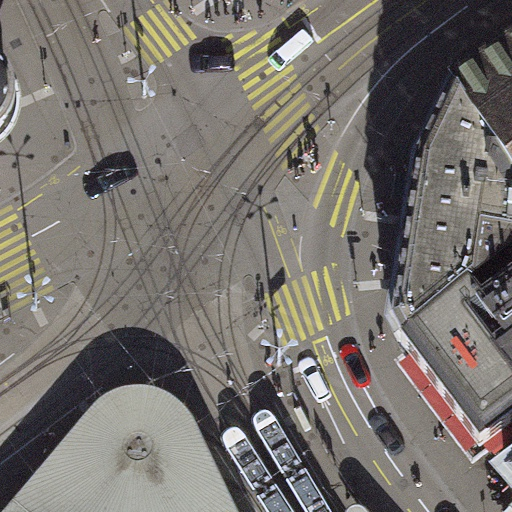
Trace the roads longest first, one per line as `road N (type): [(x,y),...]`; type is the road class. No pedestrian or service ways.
road 1 (primary): [(301,286),(334,186),(395,74),(487,0)]
road 2 (primary): [(419,511),(337,381),(301,286)]
road 3 (secondary): [(199,109),(51,226),(0,256)]
road 4 (primary): [(301,286),(199,109)]
road 5 (primary): [(350,0),(199,109)]
road 6 (primary): [(199,109),(120,0)]
